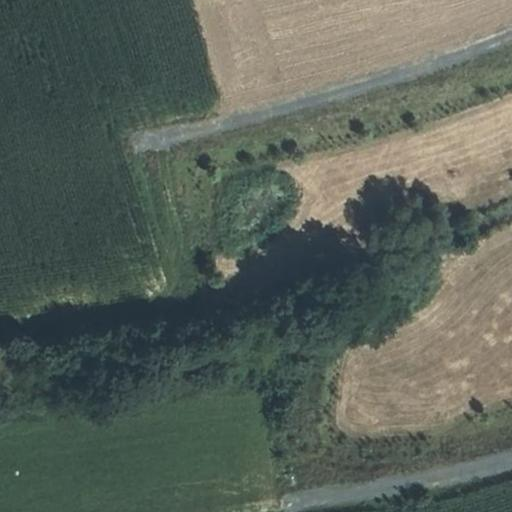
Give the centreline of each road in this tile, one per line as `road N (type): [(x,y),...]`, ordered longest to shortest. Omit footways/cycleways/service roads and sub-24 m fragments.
road 1 (track): [(0,346),(111,332),(166,305),(178,265),(148,132),(442,53),(511,26)]
road 2 (track): [(164,511),(379,481),(511,444)]
